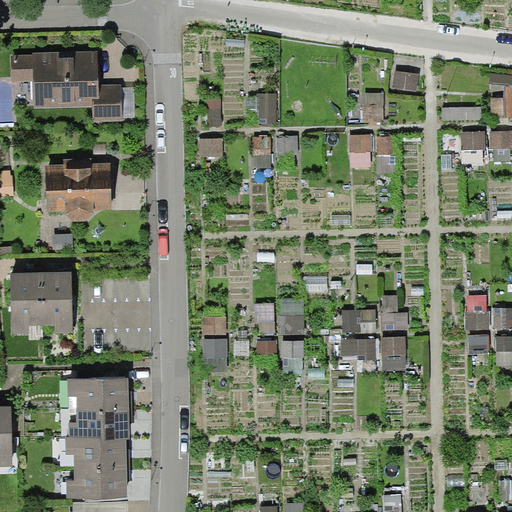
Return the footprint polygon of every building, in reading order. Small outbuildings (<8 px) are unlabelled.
[(31,88),(32,98),(36,101),(36,105),(93,104),(93,120),(117,120),(117,89),(92,90),(92,58),(11,59),(11,80),(35,80),(35,84),(31,88)] [(46,207),(65,206),(65,212),(73,218),(82,218),(89,211),(89,205),(107,204),(106,168),(45,171),(46,207)] [(10,323),(40,322),(39,275),(9,276),(10,323)] [(40,322),(69,322),(68,275),(39,275),(40,322)] [(76,380),(77,409),(124,408),(123,379),(76,380)] [(0,455),(9,455),(8,408),(0,408),(0,455)] [(77,409),(77,438),(121,437),(124,437),(124,408),(77,409)] [(74,438),(75,468),(122,467),(121,437),(77,438),(74,438)] [(75,468),(75,497),(122,496),(122,467),(75,468)]
